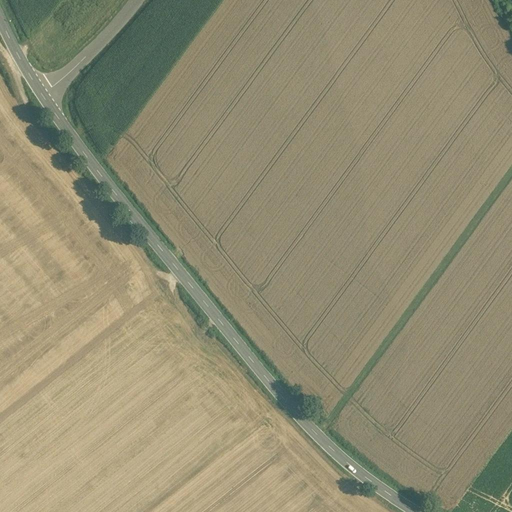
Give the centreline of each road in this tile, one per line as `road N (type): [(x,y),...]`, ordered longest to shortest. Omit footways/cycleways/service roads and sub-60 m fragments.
road 1 (tertiary): [(40,95),(310,429),(414,511)]
road 2 (track): [(318,437),(511,176)]
road 3 (unclassified): [(138,0),(40,95)]
